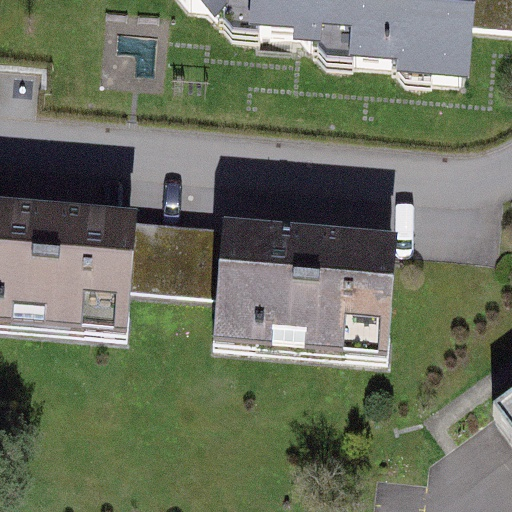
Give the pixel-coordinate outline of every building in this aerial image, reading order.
[(202,0),(247,58),(491,81),(498,0),(202,0)] [(156,279),(223,279),(223,226),(156,226),(156,279)] [(155,242),(0,230),(0,351),(145,363),(155,242)] [(409,270),(243,256),(233,366),(400,381),(409,270)] [(511,415),(498,426),(511,445),(511,415)]
